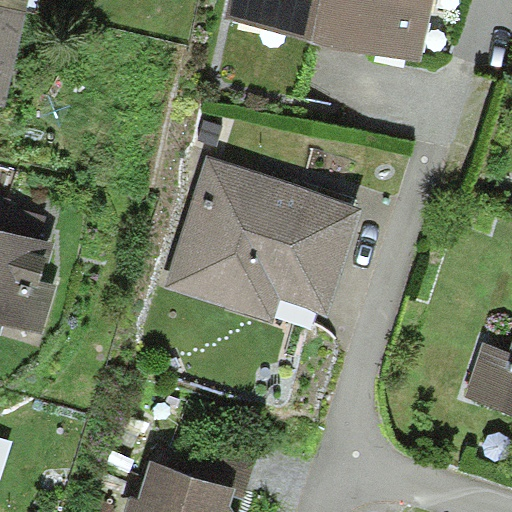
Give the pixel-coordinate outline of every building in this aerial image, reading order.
[(0,0),(0,112),(6,113),(32,0),(0,0)] [(230,0),(226,23),(419,64),(432,0),(230,0)] [(362,193),(208,147),(166,279),(275,313),(279,307),(314,318),(320,297),(329,300),(362,193)] [(0,217),(0,308),(44,322),(58,276),(38,270),(50,232),(0,217)] [(511,341),(484,332),(465,389),(511,404),(511,341)] [(201,458),(155,444),(142,488),(133,485),(125,511),(128,511),(240,511),(242,507),(232,488),(234,481),(245,485),(261,435),(213,420),(201,458)]
